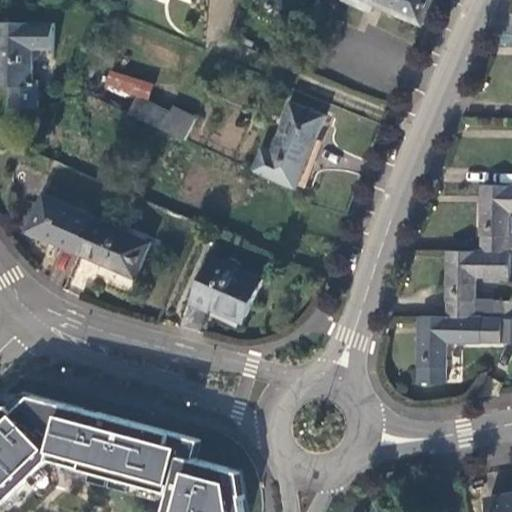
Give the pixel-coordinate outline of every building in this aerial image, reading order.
[(372,0),(375,0),(422,21),(430,0),(351,0),(369,8),(372,0)] [(52,20),(0,18),(0,80),(11,81),(11,103),(38,104),(38,81),(31,81),(32,45),(52,45),(52,20)] [(154,79),(109,65),(105,79),(149,94),(154,79)] [(139,94),(132,110),(140,114),(148,98),(139,94)] [(148,98),(140,114),(188,136),(198,112),(175,102),(172,108),(148,98)] [(262,144),(254,166),(289,184),(291,180),(298,182),(308,156),(326,113),(292,99),(272,148),(262,144)] [(511,207),(511,181),(480,181),(480,220),(480,247),(507,247),(506,232),(507,207),(511,207)] [(26,224),(76,247),(92,211),(42,188),(26,224)] [(96,215),(92,211),(76,247),(133,272),(148,238),(96,215)] [(508,273),(508,247),(507,247),(480,247),(445,246),(445,281),(445,311),(488,312),(488,295),(473,295),(473,273),(508,273)] [(259,274),(209,253),(190,297),(207,305),(204,312),(237,326),(259,274)] [(511,295),(488,295),(488,312),(500,312),(511,312),(511,295)] [(500,337),(500,312),(488,312),(445,311),(418,311),(418,349),(417,377),(444,378),(444,338),(500,337)] [(500,337),(511,337),(511,312),(500,312),(500,337)] [(13,402),(0,414),(0,496),(9,500),(54,457),(56,458),(175,490),(169,511),(250,511),(244,469),(200,457),(205,438),(36,392),(20,408),(13,402)] [(511,511),(511,494),(497,496),(498,511),(511,511)]
